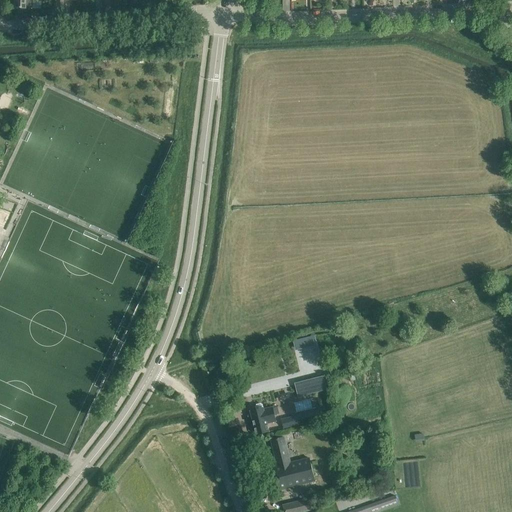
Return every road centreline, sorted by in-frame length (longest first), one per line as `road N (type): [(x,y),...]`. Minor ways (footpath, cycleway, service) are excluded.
road 1 (tertiary): [(151,372),(187,269),(225,11)]
road 2 (residential): [(489,10),(276,19),(225,11)]
road 3 (residential): [(0,25),(225,11)]
road 4 (tertiary): [(48,511),(151,372)]
road 5 (unclassified): [(243,511),(195,403),(151,372)]
